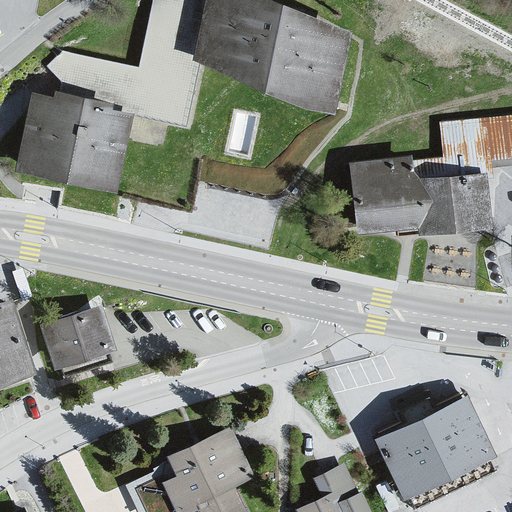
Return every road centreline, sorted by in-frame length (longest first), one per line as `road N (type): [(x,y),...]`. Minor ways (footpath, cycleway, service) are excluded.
road 1 (residential): [(330,301),(317,328),(290,350),(73,415),(0,464)]
road 2 (secondary): [(330,301),(0,232)]
road 3 (secondary): [(511,331),(330,301)]
